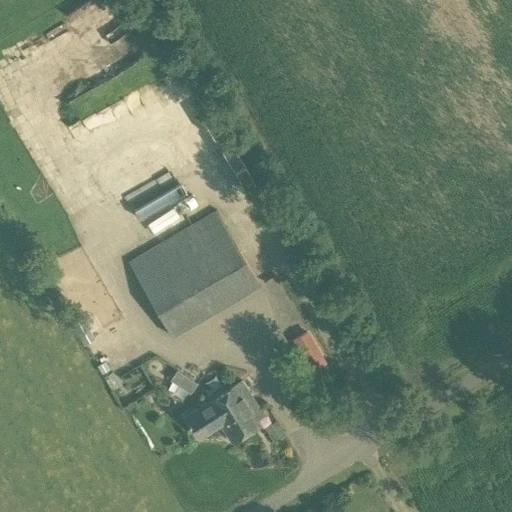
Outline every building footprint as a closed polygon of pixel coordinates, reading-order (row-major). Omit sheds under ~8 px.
[(26,8),(0,19),(0,38),(5,49),(37,35),(26,8)] [(237,244),(216,209),(127,261),(171,337),(259,285),(242,256),(250,252),(243,240),(237,244)] [(83,318),(72,324),(84,345),(94,339),(83,318)] [(325,362),(307,330),(291,339),(297,350),(294,351),(299,360),(302,358),(310,371),(325,362)] [(125,363),(111,371),(129,398),(142,389),(131,373),(135,371),(131,366),(128,368),(125,363)] [(177,369),(170,379),(176,384),(183,374),(177,369)] [(206,401),(220,424),(230,441),(259,423),(251,410),(257,407),(241,380),(206,401)] [(197,438),(220,424),(206,401),(183,415),(197,438)]
